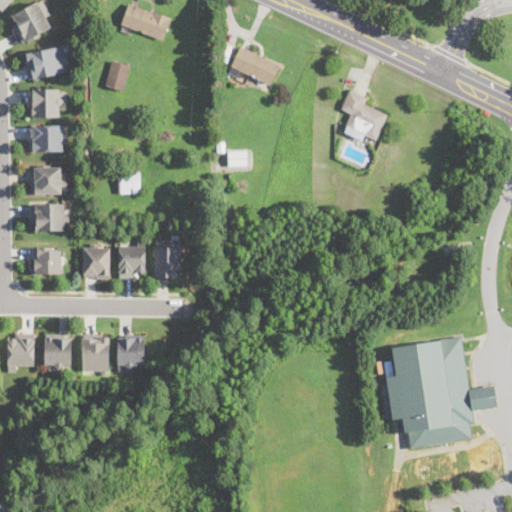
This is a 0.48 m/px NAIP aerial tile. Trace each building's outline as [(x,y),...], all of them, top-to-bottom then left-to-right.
[(10,0),(2,10),(0,8),(0,0),(10,0)] [(39,0),(43,0),(50,13),(46,15),(52,25),(38,33),(39,35),(28,41),(27,38),(22,41),(13,24),(16,22),(12,14),(38,0),(38,1),(39,0)] [(152,12),(153,10),(171,17),(163,39),(122,23),(129,3),(152,12)] [(233,44),(228,61),(217,58),(222,41),(233,44)] [(64,49),(66,48),(70,63),(68,64),(69,70),(29,78),(25,60),(28,59),(26,52),(63,44),(64,49)] [(280,64),(271,84),(241,70),(237,77),(228,72),(241,46),(280,64)] [(130,66),(123,91),(105,85),(112,61),(130,66)] [(59,87),(59,90),(67,90),(67,101),(63,101),(60,105),(60,115),(30,115),(29,95),(32,95),(31,89),(33,89),(33,88),(59,87)] [(376,139),(346,125),(352,113),(342,108),(350,90),(367,98),(364,103),(387,114),(376,139)] [(63,133),(68,133),(68,141),(63,141),(63,149),(30,150),(30,137),(32,137),(32,135),(31,135),(31,127),(32,127),(32,124),(63,123),(63,133)] [(225,151),(217,151),(217,141),(225,141),(225,151)] [(247,164),(228,164),(227,149),(246,148),(247,164)] [(51,164),(51,166),(61,166),(61,172),(65,172),(65,178),(67,178),(68,189),(61,189),(61,192),(33,193),(32,179),(33,179),(33,167),(36,166),(36,165),(51,164)] [(141,192),(119,193),(118,168),(140,168),(141,192)] [(65,211),(69,211),(70,221),(65,221),(65,229),(36,229),(35,221),(31,221),(31,203),(64,202),(65,211)] [(180,239),(179,264),(181,264),(180,271),(177,271),(177,278),(156,278),(156,276),(153,276),(154,245),(155,245),(155,238),(180,239)] [(145,239),(145,272),(138,272),(138,277),(119,276),(119,244),(137,245),(137,239),(145,239)] [(98,246),(110,246),(109,277),(96,277),(96,275),(84,275),(84,273),(82,273),(83,246),(90,246),(90,243),(98,243),(98,246)] [(54,246),(54,248),(58,248),(58,249),(59,249),(60,264),(62,264),(63,271),(31,273),(31,267),(34,267),(33,259),(38,259),(38,256),(36,256),(36,246),(54,246)] [(16,370),(7,370),(7,340),(8,340),(7,338),(10,337),(10,336),(15,336),(15,332),(34,332),(35,364),(16,364),(16,370)] [(72,337),(72,364),(64,363),(60,368),(59,370),(49,369),(49,363),(45,363),(46,333),(65,333),(65,336),(70,336),(70,337),(72,337)] [(109,333),(108,374),(103,374),(100,371),(100,370),(82,369),(82,337),(83,337),(83,333),(109,333)] [(144,333),(144,363),(131,363),(127,369),(117,369),(117,363),(116,363),(117,336),(124,336),(124,333),(144,333)] [(469,388),(494,384),(497,406),(473,409),(475,422),(471,423),(473,437),(410,447),(408,430),(404,430),(401,416),(392,417),(386,375),(395,374),(391,345),(462,335),(469,388)]
